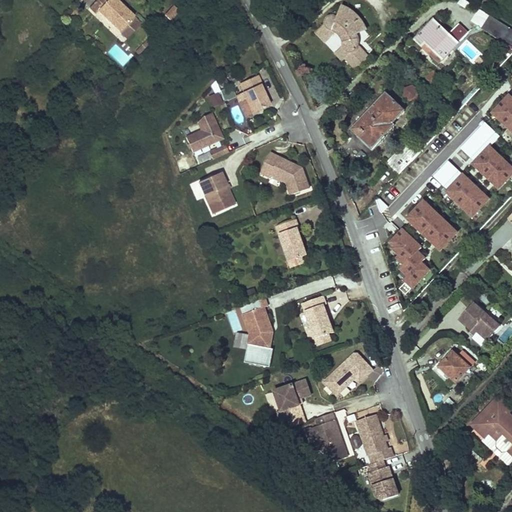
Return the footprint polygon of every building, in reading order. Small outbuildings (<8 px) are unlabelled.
[(99,0),(92,8),(98,14),(100,11),(122,32),(136,17),(126,8),(124,9),(121,6),(123,5),(117,0),(99,0)] [(344,7),(341,6),(337,18),(334,16),(331,15),(328,16),(326,18),(325,21),(325,24),(315,33),(325,44),(336,34),(337,35),(340,39),(341,41),(342,45),(343,47),(334,55),(342,62),(344,60),(355,71),(368,58),(358,46),(358,44),(357,39),(355,36),(365,30),(364,28),(363,26),(356,16),(354,14),(352,13),(347,9),(344,7)] [(164,15),(170,21),(179,13),(173,7),(164,15)] [(143,23),(136,17),(122,32),(129,38),(143,23)] [(511,31),(489,17),(481,28),(506,45),(503,51),(511,56),(511,54),(511,31)] [(434,21),(415,40),(429,54),(433,51),(443,61),(468,35),(459,25),(449,35),(434,21)] [(153,41),(149,38),(137,51),(141,54),(153,41)] [(443,61),(433,51),(429,54),(439,64),(443,61)] [(433,74),(426,80),(432,85),(438,79),(433,74)] [(261,78),(243,86),(247,94),(246,95),(255,117),(273,109),(266,94),(264,94),(263,91),(265,90),(263,87),(265,87),(261,78)] [(404,96),(409,101),(416,99),(417,91),(412,87),(405,89),(404,96)] [(218,93),(208,97),(213,108),(223,103),(218,93)] [(385,94),(352,130),(372,149),(394,125),(393,123),(404,112),(385,94)] [(511,134),(511,98),(509,96),(491,115),(511,134)] [(225,142),(213,116),(206,119),(200,126),(203,134),(188,141),(194,155),(225,142)] [(461,150),(474,163),(489,147),(491,149),(501,138),(486,124),(461,150)] [(400,175),(419,155),(406,142),(387,163),(400,175)] [(499,192),(511,178),(511,168),(491,149),(489,147),(474,163),(471,166),(499,192)] [(228,148),(211,155),(215,163),(231,156),(228,148)] [(293,166),(273,156),(266,171),(276,175),(274,179),(290,187),(294,199),(313,193),(306,172),(296,168),(295,170),(292,168),(293,166)] [(446,191),(462,174),(449,162),(433,178),(446,191)] [(266,171),(263,176),(273,181),(274,179),(276,175),(266,171)] [(472,221),(491,201),(462,174),(446,191),(444,193),(472,221)] [(224,175),(200,186),(215,219),(237,209),(226,184),(228,183),(224,175)] [(440,254),(459,235),(424,202),(405,221),(440,254)] [(296,220),(276,227),(280,236),(278,237),(290,270),(306,265),(304,259),(307,257),(298,231),(300,230),(296,220)] [(391,252),(398,258),(395,261),(403,268),(418,253),(422,249),(403,231),(389,245),(393,249),(391,252)] [(426,260),(418,253),(403,268),(400,272),(408,279),(422,264),(426,260)] [(414,292),(432,273),(422,264),(408,279),(404,283),(414,292)] [(274,333),(266,309),(269,308),(267,300),(254,304),(256,312),(243,316),(250,335),(247,350),(244,364),(271,369),(274,351),(271,350),(274,333)] [(500,326),(472,303),(458,320),(471,331),(473,329),(477,332),(487,341),(500,326)] [(324,304),(304,311),(316,346),(330,341),(335,339),(325,312),(327,311),(324,304)] [(247,350),(250,335),(237,333),(234,348),(247,350)] [(330,341),(316,346),(318,352),(332,347),(330,341)] [(453,352),(439,367),(456,383),(469,367),(453,352)] [(354,361),(324,389),(337,403),(349,391),(348,389),(354,384),(355,386),(359,390),(373,377),(358,361),(354,361)] [(306,387),(274,398),(281,418),(278,419),(282,430),(289,427),(304,422),(300,412),(298,406),(301,405),(312,401),(306,387)] [(511,408),(498,395),(470,424),(474,428),(498,403),(509,413),(511,409),(511,408)] [(498,403),(474,428),(484,438),(489,434),(496,440),(501,434),(511,444),(511,445),(507,451),(511,456),(511,415),(509,413),(498,403)] [(354,414),(356,422),(380,414),(377,406),(354,414)] [(333,420),(316,426),(319,433),(307,437),(311,448),(316,446),(319,453),(330,449),(335,464),(340,467),(349,464),(333,420)] [(304,422),(289,427),(292,434),(306,429),(304,422)] [(377,422),(356,429),(368,463),(374,461),(377,470),(383,467),(394,464),(391,455),(388,456),(386,449),(384,443),(377,422)] [(330,449),(319,453),(335,464),(330,449)] [(377,470),(370,472),(372,479),(369,480),(376,503),(383,507),(399,502),(389,473),(386,474),(383,467),(377,470)]
